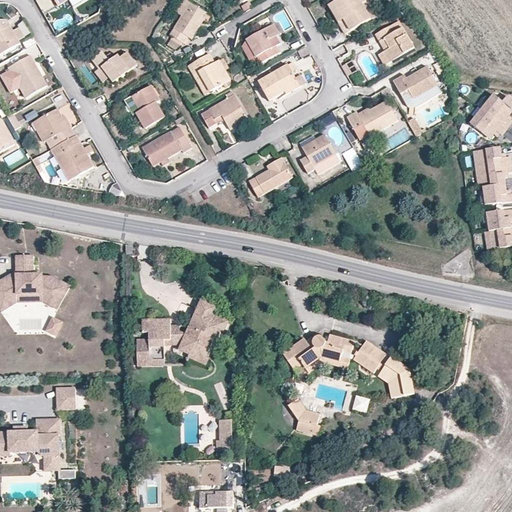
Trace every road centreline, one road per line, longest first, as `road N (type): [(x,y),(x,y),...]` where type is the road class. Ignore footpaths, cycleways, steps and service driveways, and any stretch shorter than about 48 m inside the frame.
road 1 (residential): [(23,0),(130,188),(172,193),(331,94),(328,63),(292,0)]
road 2 (tertiary): [(511,305),(0,201)]
road 3 (track): [(272,511),(347,479),(420,465),(442,448),(478,299)]
